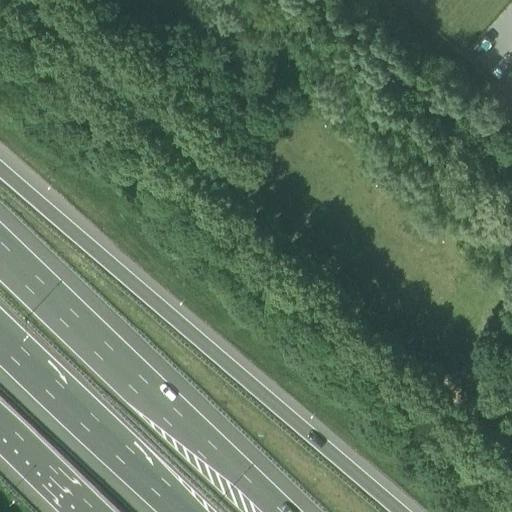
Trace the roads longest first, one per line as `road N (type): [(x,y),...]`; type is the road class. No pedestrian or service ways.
road 1 (motorway): [(398,511),(0,168)]
road 2 (motorway): [(277,511),(0,250)]
road 3 (motorway): [(0,334),(185,511)]
road 4 (motorway): [(0,419),(95,511)]
